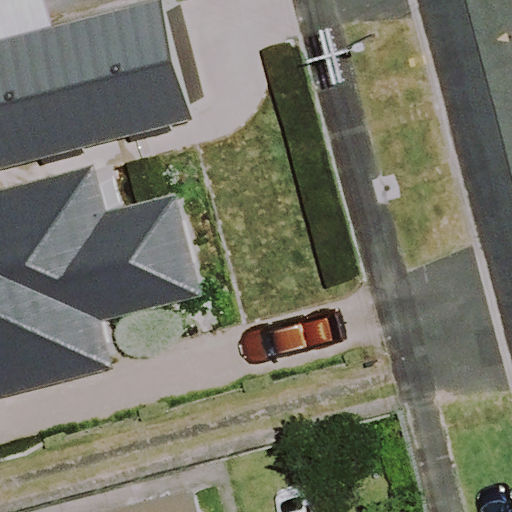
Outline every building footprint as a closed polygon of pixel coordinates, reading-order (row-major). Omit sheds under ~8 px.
[(148,0),(65,22),(0,40),(0,167),(207,114),(177,0),(148,0)] [(0,0),(0,40),(65,22),(59,0),(0,0)] [(303,254),(274,150),(227,163),(255,267),(303,254)] [(0,461),(5,460),(0,437),(0,397),(124,370),(113,319),(212,297),(189,195),(116,211),(107,170),(0,193),(0,461)] [(209,511),(202,482),(81,511),(209,511)]
